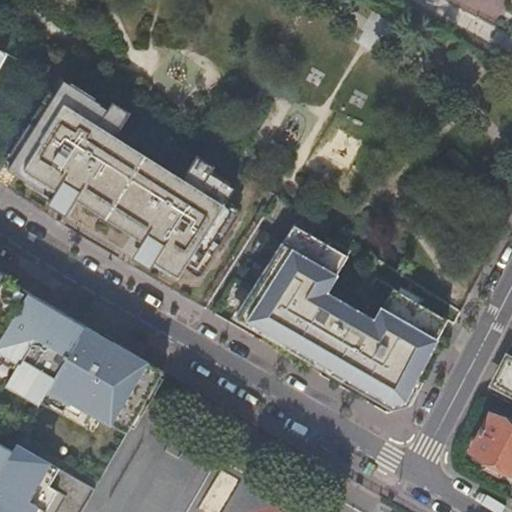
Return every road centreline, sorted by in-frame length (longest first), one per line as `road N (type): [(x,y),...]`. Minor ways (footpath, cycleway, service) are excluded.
road 1 (residential): [(417,469),(0,222)]
road 2 (residential): [(511,284),(417,469)]
